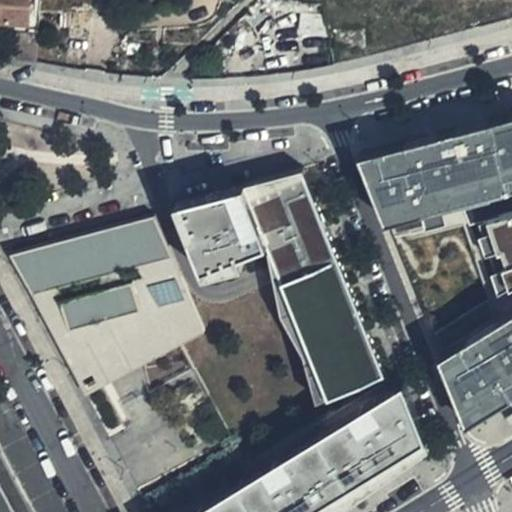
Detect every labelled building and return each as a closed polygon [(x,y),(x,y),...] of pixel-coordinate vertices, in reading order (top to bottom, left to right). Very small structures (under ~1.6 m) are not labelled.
[(0,0),(0,18),(32,20),(32,0),(0,0)] [(336,28),(339,47),(367,46),(368,28),(336,28)] [(15,59),(40,63),(41,34),(17,30),(15,59)] [(511,196),(511,121),(356,164),(385,229),(511,196)] [(304,165),(181,198),(213,278),(277,252),(334,392),(388,371),(304,165)] [(30,262),(81,381),(173,341),(145,276),(181,275),(152,210),(30,262)] [(511,289),(511,219),(484,227),(488,236),(479,238),(485,259),(495,256),(497,260),(500,258),(506,272),(491,276),(498,298),(511,289)] [(173,341),(81,381),(94,407),(193,364),(180,339),(204,328),(181,275),(145,276),(173,341)] [(511,321),(437,367),(465,431),(511,403),(511,321)] [(189,511),(306,511),(429,438),(406,381),(189,511)] [(0,511),(37,511),(0,447),(0,511)]
